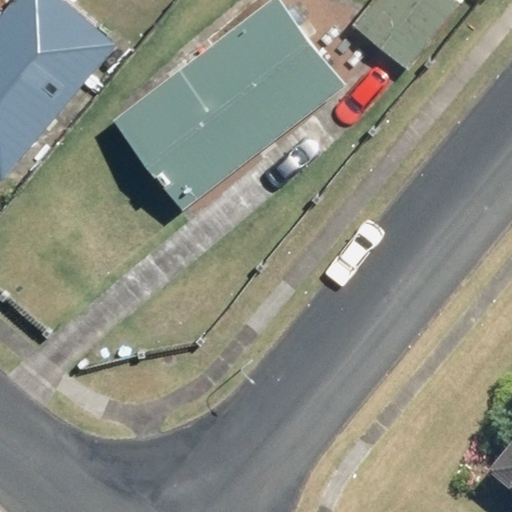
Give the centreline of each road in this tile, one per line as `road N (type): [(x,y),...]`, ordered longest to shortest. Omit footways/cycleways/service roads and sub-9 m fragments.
road 1 (residential): [(511,157),(218,511)]
road 2 (tertiary): [(92,511),(0,433)]
